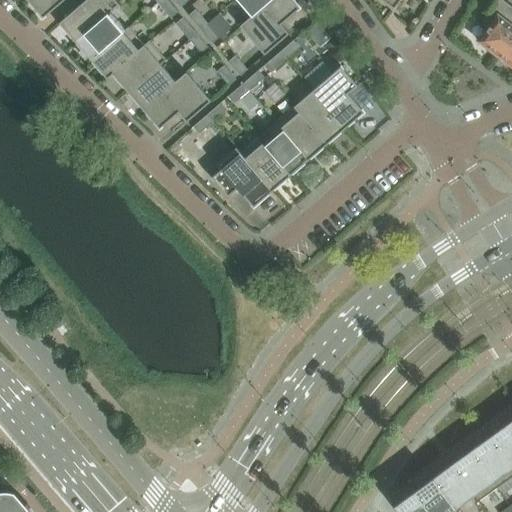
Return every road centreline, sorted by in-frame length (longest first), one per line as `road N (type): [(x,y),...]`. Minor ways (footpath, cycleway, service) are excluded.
road 1 (residential): [(424,121),(259,254),(150,162),(0,15)]
road 2 (tertiary): [(489,218),(380,290),(288,394),(209,511)]
road 3 (tertiary): [(258,511),(362,361),(420,304),(507,247)]
road 4 (secondary): [(169,511),(0,314)]
road 5 (secondary): [(0,391),(105,511)]
